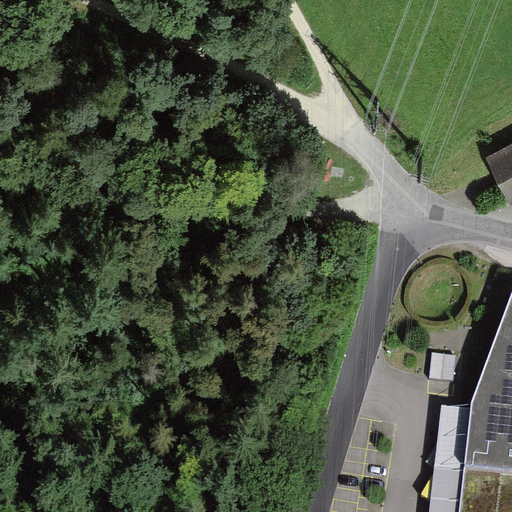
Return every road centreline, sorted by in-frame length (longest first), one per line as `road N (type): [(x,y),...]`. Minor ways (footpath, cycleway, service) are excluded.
road 1 (track): [(452,223),(359,205),(289,210),(0,176)]
road 2 (track): [(83,0),(355,130),(282,0)]
road 3 (residential): [(452,223),(397,234),(362,266),(305,511)]
road 4 (residential): [(452,223),(355,130)]
